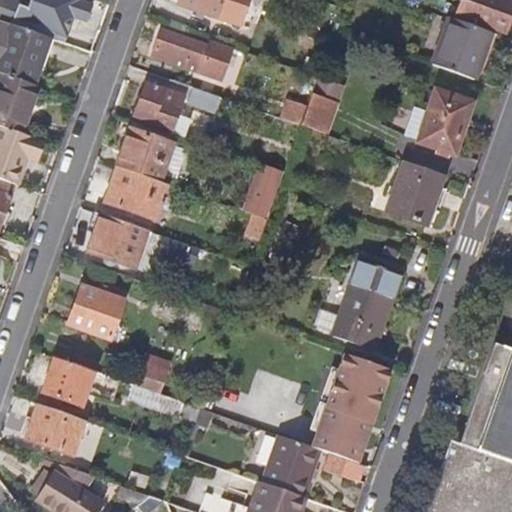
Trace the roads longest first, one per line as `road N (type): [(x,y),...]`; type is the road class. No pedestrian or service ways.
road 1 (residential): [(511,117),(375,511)]
road 2 (residential): [(0,362),(127,0)]
